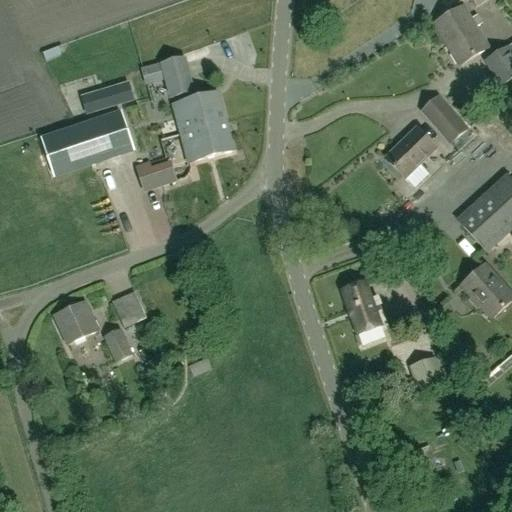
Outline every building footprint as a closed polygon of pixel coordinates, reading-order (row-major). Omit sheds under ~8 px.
[(469,0),(476,9),(490,0),(469,0)] [(463,8),(435,26),(460,67),(488,50),(463,8)] [(511,45),(484,63),(500,90),(511,82),(511,45)] [(184,60),(162,66),(141,72),(145,87),(166,81),(171,99),(193,94),(184,60)] [(134,102),(129,84),(80,98),(86,117),(110,110),(134,102)] [(181,136),(225,124),(218,95),(179,105),(182,117),(176,119),(181,136)] [(420,114),(450,148),(469,132),(439,97),(420,114)] [(481,125),(511,158),(511,112),(504,104),(481,125)] [(84,133),(43,145),(51,175),(93,163),(94,167),(134,156),(122,116),(83,129),(84,133)] [(233,153),(225,124),(181,136),(185,153),(192,152),(195,163),(233,153)] [(416,130),(385,160),(405,180),(415,190),(429,176),(420,166),(436,150),(416,130)] [(178,183),(171,163),(152,169),(150,163),(135,168),(144,195),(178,183)] [(456,222),(486,255),(511,231),(511,181),(507,176),(456,222)] [(511,302),(511,295),(486,266),(461,288),(491,321),(511,302)] [(342,293),(358,337),(381,328),(365,284),(342,293)] [(147,320),(135,294),(113,305),(124,330),(147,320)] [(85,304),(55,318),(68,347),(98,333),(85,304)] [(133,357),(122,331),(104,339),(115,364),(133,357)] [(154,363),(148,350),(139,353),(145,367),(154,363)] [(207,360),(189,368),(194,379),(212,371),(210,366),(213,365),(211,359),(208,361),(207,360)] [(444,382),(436,359),(409,369),(417,391),(444,382)] [(437,487),(424,450),(403,457),(417,495),(437,487)]
